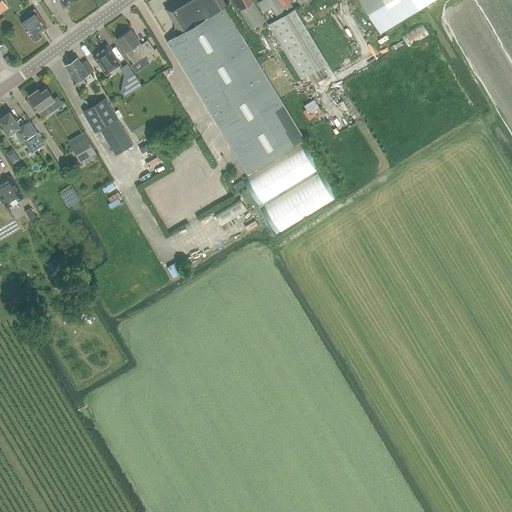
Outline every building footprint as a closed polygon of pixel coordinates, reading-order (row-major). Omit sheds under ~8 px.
[(178,0),(165,8),(180,33),(167,41),(167,42),(240,163),(247,174),(305,139),(225,6),(227,5),(223,0),(178,0)] [(234,0),(253,29),(266,20),(252,0),(234,0)] [(262,0),(258,2),(264,12),(272,7),(277,15),(279,18),(288,13),(284,6),(290,2),(293,0),(297,0),(300,4),(307,0),(262,0)] [(361,0),(381,32),(427,5),(434,0),(361,0)] [(279,18),(269,25),(302,79),(328,63),(290,2),(284,6),(288,13),(279,18)] [(21,22),(34,41),(35,40),(38,41),(40,39),(41,36),(42,35),(41,33),(48,28),(35,9),(27,14),(29,17),(21,22)] [(401,38),(407,46),(427,32),(421,23),(401,38)] [(134,64),(154,50),(148,40),(142,44),(131,29),(117,39),(134,64)] [(120,64),(107,45),(93,54),(106,73),(120,64)] [(66,66),(80,88),(87,83),(83,77),(93,71),(86,59),(81,63),(78,58),(66,66)] [(142,86),(128,63),(120,68),(134,91),(142,86)] [(40,91),(30,97),(44,118),(63,105),(58,97),(55,99),(47,88),(41,92),(40,91)] [(299,108),(307,120),(321,110),(314,98),(299,108)] [(106,99),(83,112),(95,133),(100,130),(116,155),(133,145),(106,99)] [(3,114),(0,115),(0,127),(0,128),(3,126),(9,136),(16,130),(32,153),(45,144),(29,121),(25,124),(20,127),(10,111),(4,116),(3,114)] [(88,137),(72,146),(81,162),(84,161),(97,153),(88,137)] [(246,180),(262,206),(322,169),(306,143),(246,180)] [(131,180),(145,176),(141,164),(127,168),(131,180)] [(264,209),(280,235),(340,197),(324,172),(264,209)] [(11,176),(0,182),(0,196),(3,200),(7,208),(24,197),(11,176)] [(253,219),(248,210),(243,200),(216,215),(228,236),(244,227),(242,225),(253,219)] [(140,216),(134,218),(137,230),(144,228),(140,216)] [(181,227),(171,233),(174,238),(184,232),(181,227)] [(142,232),(148,243),(149,242),(162,265),(179,255),(176,251),(166,257),(149,228),(142,232)] [(219,231),(206,238),(211,248),(224,240),(219,231)] [(186,251),(179,255),(185,267),(192,263),(186,251)]
